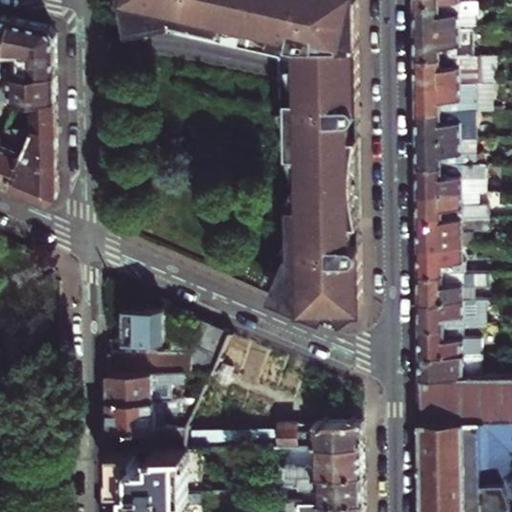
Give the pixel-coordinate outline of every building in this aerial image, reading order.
[(221,25),(223,18),(271,29),(270,35),(292,40),(292,95),(285,95),(286,150),(294,150),(294,200),(288,200),(289,248),(285,248),(268,291),(322,314),(325,306),(333,306),(341,315),(363,304),(362,231),(359,35),(358,0),(125,0),(132,25),(173,16),(173,14),(221,25)] [(417,28),(460,28),(460,13),(478,13),(477,0),(460,1),(417,1),(417,20),(417,28)] [(0,58),(4,59),(13,16),(1,13),(0,12),(0,58)] [(53,25),(13,16),(4,59),(1,73),(12,73),(17,54),(26,57),(27,73),(59,73),(58,49),(58,32),(53,25)] [(460,49),(460,28),(417,28),(418,48),(418,55),(472,54),(472,49),(460,49)] [(418,83),(461,82),(461,61),(472,60),(472,64),(506,63),(506,54),(472,54),(418,55),(418,75),(418,83)] [(59,73),(27,73),(14,73),(14,90),(0,89),(0,98),(37,98),(59,98),(59,86),(59,73)] [(462,109),(461,82),(418,83),(418,103),(418,110),(462,109)] [(26,150),(11,185),(47,201),(60,192),(60,173),(59,149),(62,147),(59,98),(37,98),(37,154),(26,150)] [(462,109),(418,110),(419,128),(419,136),(462,135),(462,121),(478,121),(478,109),(462,109)] [(420,163),(479,162),(479,151),(466,151),(466,156),(463,156),(462,135),(419,136),(419,155),(420,163)] [(0,180),(11,185),(26,150),(4,140),(0,148),(0,180)] [(420,183),(420,191),(463,190),(463,176),(488,175),(488,162),(479,162),(420,163),(420,183)] [(420,207),(420,217),(464,217),(463,190),(420,191),(420,207)] [(464,217),(420,217),(421,238),(421,245),(464,244),(464,217)] [(465,265),(464,244),(421,245),(421,264),(421,271),(465,270),(476,270),(476,265),(465,265)] [(494,270),(511,269),(511,261),(494,262),(494,270)] [(422,291),(422,298),(465,297),(465,270),(421,271),(422,291)] [(422,316),(422,325),(466,324),(465,297),(422,298),(422,316)] [(129,337),(168,337),(167,304),(128,305),(129,337)] [(198,315),(189,336),(203,344),(213,321),(198,315)] [(203,344),(220,354),(231,329),(213,321),(203,344)] [(423,343),(423,352),(485,351),(485,335),(467,336),(466,324),(422,325),(423,343)] [(112,371),(195,369),(213,369),(220,354),(203,344),(189,336),(175,337),(175,347),(112,349),(112,371)] [(129,337),(112,338),(112,349),(175,347),(175,337),(168,337),(129,337)] [(485,351),(423,352),(423,368),(424,375),(482,374),(482,366),(485,366),(485,351)] [(195,377),(195,369),(112,371),(113,395),(188,393),(188,377),(195,377)] [(511,373),(482,374),(424,375),(424,396),(425,511),(473,511),(473,432),(473,416),(511,415),(511,373)] [(203,392),(188,393),(113,395),(114,447),(183,446),(189,446),(188,424),(189,423),(167,424),(167,412),(194,411),(203,392)] [(511,415),(473,416),(473,432),(473,511),(511,511),(511,463),(487,464),(487,432),(511,431),(511,415)] [(322,422),(322,443),(366,442),(366,432),(366,421),(322,422)] [(366,442),(322,443),(317,443),(317,461),(277,461),(277,465),(241,465),(241,473),(367,472),(367,462),(366,442)] [(184,511),(183,446),(114,447),(115,467),(115,484),(125,484),(125,496),(133,496),(132,511),(184,511)] [(367,472),(241,473),(241,484),(294,484),(294,486),(306,485),(306,500),(368,499),(367,490),(367,472)] [(302,511),(305,511),(367,511),(368,499),(306,500),(295,500),(294,511),(302,511)]
